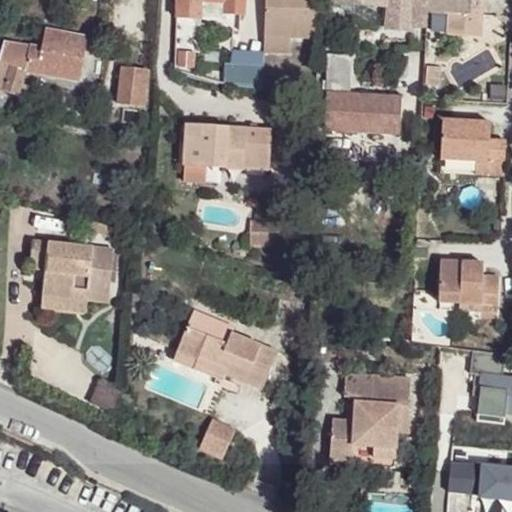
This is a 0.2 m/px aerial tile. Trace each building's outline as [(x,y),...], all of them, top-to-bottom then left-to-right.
[(245,0),(180,0),(179,16),(226,19),(226,13),(245,13),(245,0)] [(264,0),(263,35),(289,37),(319,38),(320,0),(264,0)] [(350,0),(350,9),(372,11),(373,5),(396,7),(396,14),(403,16),(401,29),(418,31),(419,26),(428,27),(429,0),(350,0)] [(482,0),(432,0),(431,15),(448,16),(448,37),(481,39),(482,17),(482,0)] [(87,38),(46,32),(43,49),(83,56),(87,38)] [(289,37),(263,35),(263,47),(289,47),(289,37)] [(43,49),(6,42),(3,60),(0,59),(0,87),(17,94),(25,71),(80,82),(83,56),(43,49)] [(354,57),(328,57),(326,123),(404,126),(406,96),(353,94),(354,57)] [(150,72),(126,69),(123,102),(146,105),(150,72)] [(41,109),(0,98),(0,114),(37,125),(41,109)] [(488,123),(442,120),(439,164),(477,166),(476,176),(504,179),(505,142),(487,141),(488,123)] [(270,130),(188,126),(186,159),(225,161),(225,168),(245,169),(245,166),(268,167),(270,130)] [(477,166),(439,164),(439,175),(476,176),(477,166)] [(299,223),(250,220),(249,238),(297,239),(299,223)] [(112,253),(32,243),(30,259),(35,261),(46,263),(45,272),(41,298),(85,303),(86,292),(107,295),(112,253)] [(46,263),(35,261),(34,271),(45,272),(46,263)] [(482,264),(440,262),(438,303),(458,304),(479,305),(479,313),(496,313),(498,276),(481,275),(482,264)] [(107,295),(86,292),(85,303),(106,306),(107,295)] [(83,316),(85,303),(41,298),(39,310),(83,316)] [(479,305),(458,304),(457,313),(479,313),(479,305)] [(217,322),(195,313),(188,329),(212,339),(217,322)] [(212,339),(188,329),(175,361),(224,381),(227,376),(263,391),(278,354),(233,335),(229,346),(212,339)] [(511,370),(504,369),(505,359),(472,355),(470,373),(482,375),(478,415),(506,418),(507,412),(511,412),(511,370)] [(408,379),(343,373),(340,397),(343,397),(354,398),(352,423),(341,423),(330,422),(328,449),(350,451),(350,445),(393,448),(395,431),(396,415),(405,416),(408,379)] [(354,398),(343,397),(341,423),(352,423),(354,398)] [(405,416),(396,415),(395,431),(408,432),(410,415),(405,416)] [(198,450),(222,460),(235,428),(211,418),(198,450)] [(390,471),(393,448),(350,445),(350,451),(328,449),(327,465),(390,471)] [(511,468),(480,465),(477,497),(511,500),(511,468)]
